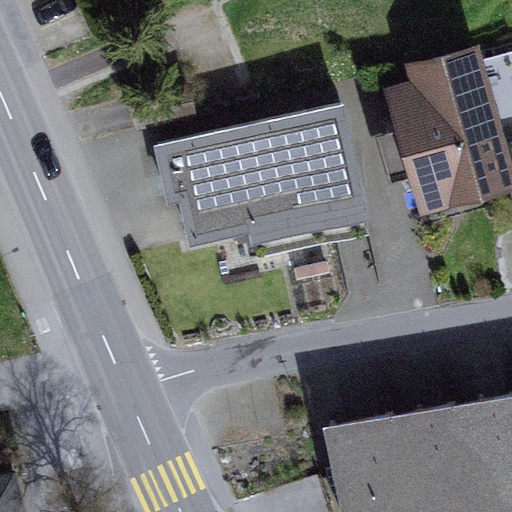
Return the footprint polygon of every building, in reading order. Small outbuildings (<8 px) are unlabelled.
[(425,205),(511,181),(510,176),(478,59),(475,48),(413,65),(418,83),(394,90),(404,126),(416,172),(425,205)] [(510,176),(511,175),(511,50),(478,59),(510,176)] [(195,114),(188,85),(133,98),(139,127),(195,114)] [(308,244),(302,215),(364,200),(342,102),(158,143),(170,197),(181,195),(192,240),(251,226),(258,255),(308,244)] [(393,179),(416,172),(404,126),(380,132),(393,179)] [(308,244),(371,230),(364,200),(302,215),(308,244)] [(511,511),(511,391),(456,404),(455,404),(477,511),(511,511)] [(477,511),(455,404),(456,404),(455,401),(394,414),(393,414),(413,511),(477,511)] [(413,511),(393,414),(394,414),(393,411),(329,425),(347,511),(413,511)] [(0,476),(0,511),(22,511),(13,473),(0,476)]
